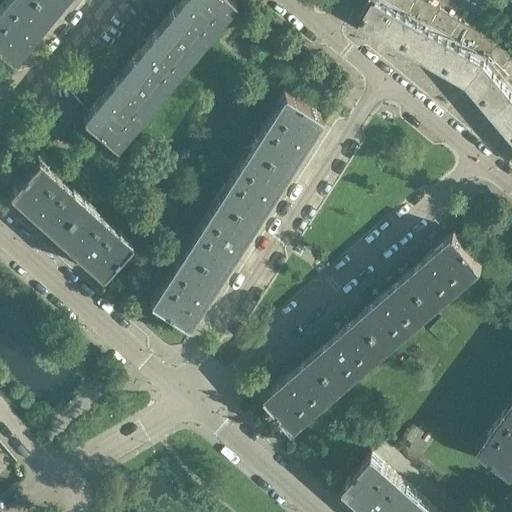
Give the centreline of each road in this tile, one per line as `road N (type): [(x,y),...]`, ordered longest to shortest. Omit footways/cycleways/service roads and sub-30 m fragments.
road 1 (residential): [(477,159),(193,402)]
road 2 (residential): [(383,84),(178,388)]
road 3 (residential): [(0,229),(178,388)]
road 4 (residential): [(193,402),(315,511)]
road 5 (residential): [(63,481),(193,402)]
road 6 (residential): [(26,109),(105,0)]
road 7 (residential): [(288,0),(383,84)]
road 8 (residential): [(477,159),(383,84)]
